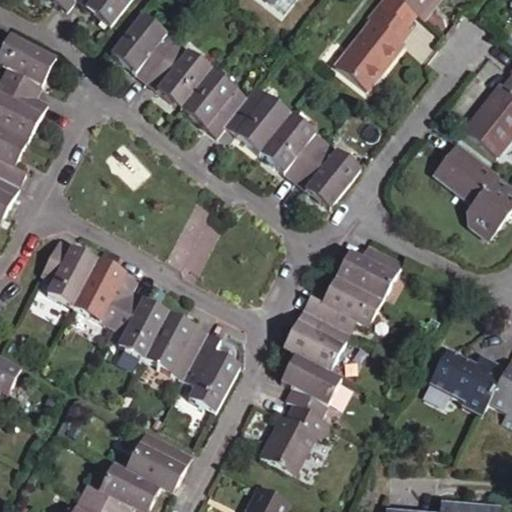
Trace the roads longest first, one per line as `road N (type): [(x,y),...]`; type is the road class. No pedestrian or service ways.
road 1 (unclassified): [(324,245),(103,93)]
road 2 (unclassified): [(276,334),(44,208)]
road 3 (residential): [(346,216),(477,45)]
road 4 (residential): [(183,511),(276,334)]
road 5 (residential): [(346,216),(461,274),(511,284)]
road 6 (residential): [(103,93),(84,62),(0,16)]
road 7 (residential): [(44,208),(103,93)]
